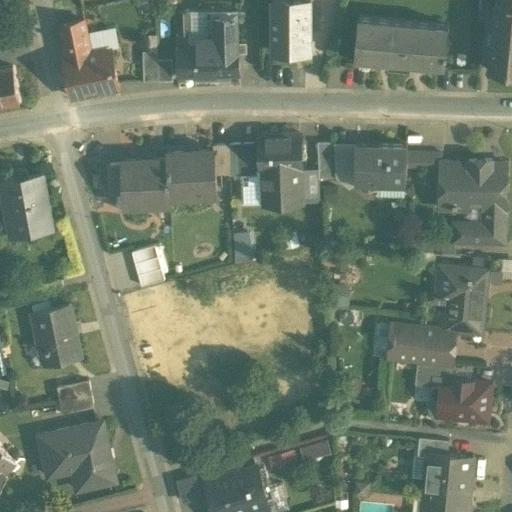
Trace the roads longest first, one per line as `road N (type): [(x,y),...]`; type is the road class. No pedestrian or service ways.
road 1 (residential): [(60,115),(169,99),(511,108)]
road 2 (residential): [(175,511),(60,115)]
